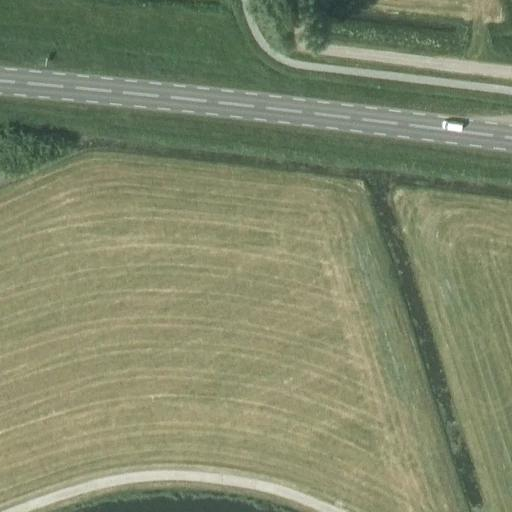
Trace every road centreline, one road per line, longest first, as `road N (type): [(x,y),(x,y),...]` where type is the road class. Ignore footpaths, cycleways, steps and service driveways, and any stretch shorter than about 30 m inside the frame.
road 1 (primary): [(0,80),(511,137)]
road 2 (unclassified): [(13,511),(155,475),(249,483),(334,511)]
